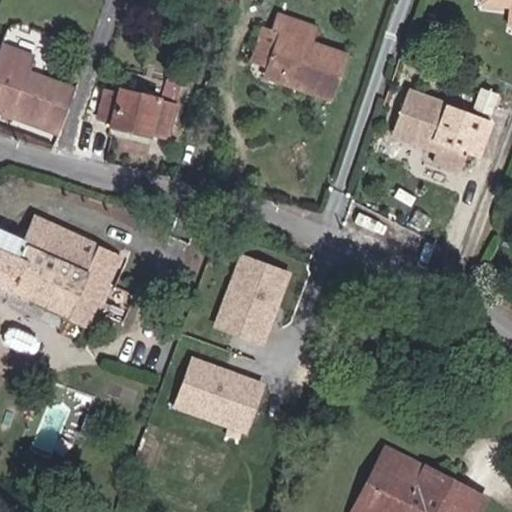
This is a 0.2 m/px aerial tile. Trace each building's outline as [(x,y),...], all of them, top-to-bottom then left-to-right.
[(312,29),(273,13),(265,38),(275,42),(265,69),(293,80),(290,89),(324,102),(341,59),(306,46),(312,29)] [(258,35),(248,62),(265,69),(275,42),(265,38),(258,35)] [(0,115),(56,137),(73,96),(24,78),(30,60),(1,49),(0,52),(0,115)] [(69,59),(64,76),(80,81),(82,75),(86,64),(69,59)] [(262,79),(290,89),(293,80),(265,69),(262,79)] [(119,90),(118,95),(103,92),(97,117),(110,121),(108,129),(147,140),(148,137),(166,140),(173,109),(156,105),(157,100),(119,90)] [(453,173),(458,157),(464,139),(479,143),(485,122),(403,93),(389,132),(431,147),(429,154),(427,164),(453,173)] [(386,140),(429,154),(431,147),(389,132),(386,140)] [(473,161),(479,143),(464,139),(458,157),(473,161)] [(30,228),(16,235),(0,227),(0,286),(92,329),(97,316),(93,313),(120,256),(36,216),(30,228)] [(239,253),(213,326),(266,345),(292,272),(239,253)] [(268,383),(192,355),(173,406),(249,434),(268,383)] [(415,488),(426,493),(435,478),(385,452),(366,485),(381,493),(392,470),(417,484),(415,488)] [(474,511),(480,502),(435,478),(426,493),(415,488),(417,484),(392,470),(381,493),(366,485),(355,506),(365,511),(474,511)]
